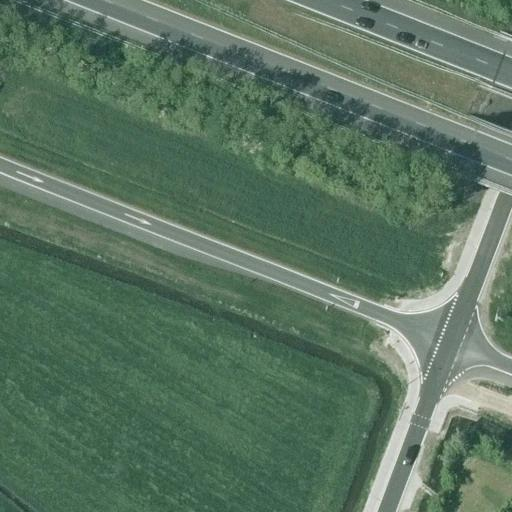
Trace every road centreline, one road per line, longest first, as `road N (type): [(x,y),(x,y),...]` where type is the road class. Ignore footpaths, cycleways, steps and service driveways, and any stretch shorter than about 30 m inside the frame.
road 1 (motorway): [(0,167),(451,342)]
road 2 (motorway): [(99,0),(511,162)]
road 3 (motorway): [(511,75),(318,0)]
road 4 (tertiary): [(386,511),(451,342)]
road 5 (tertiary): [(451,342),(511,182)]
